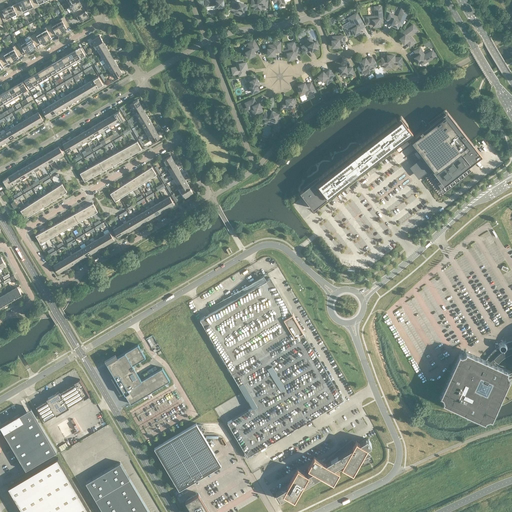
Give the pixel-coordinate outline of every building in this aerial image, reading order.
[(28,9),(23,0),(15,4),(21,15),(24,13),(23,11),(28,9)] [(37,7),(33,0),(23,0),(28,9),(29,11),(37,7)] [(79,0),(70,5),(68,7),(73,14),(84,8),(79,0)] [(211,0),(212,5),(217,4),(217,6),(218,6),(219,8),(223,8),(222,5),(223,5),(222,0),(211,0)] [(252,0),(252,5),(255,6),(254,8),(260,9),(261,6),(266,7),(267,1),(264,0),(252,0)] [(240,15),(241,12),(242,9),(243,10),(244,9),(246,10),(247,6),(245,5),(245,4),(239,2),(238,5),(233,3),(231,9),(235,10),(234,13),(240,15)] [(21,15),(15,4),(7,7),(11,16),(16,14),(17,16),(21,15)] [(375,7),(376,17),(367,17),(368,23),(373,23),(374,26),(380,25),(379,22),(382,22),(381,6),(375,7)] [(11,16),(7,7),(0,10),(0,13),(4,22),(7,21),(6,19),(11,16)] [(88,16),(84,8),(73,14),(75,17),(77,16),(80,21),(85,18),(86,18),(87,18),(88,18),(89,17),(88,16)] [(388,20),(393,22),(392,24),(397,27),(398,24),(401,25),(407,11),(402,9),(398,17),(390,14),(388,20)] [(349,18),(352,23),(344,27),(349,35),(353,32),(355,34),(360,31),(359,29),(364,26),(357,14),(349,18)] [(56,21),(57,23),(62,32),(62,31),(70,27),(64,16),(56,21)] [(62,32),(57,23),(52,26),(51,24),(48,26),(54,36),(62,32)] [(400,38),(404,43),(406,41),(410,46),(415,42),(409,35),(417,29),(413,25),(401,34),(403,37),(400,38)] [(40,30),(41,32),(47,41),(54,36),(48,26),(40,30)] [(47,41),(41,32),(37,35),(35,33),(32,35),(39,45),(46,41),(47,41)] [(39,45),(32,35),(30,36),(31,39),(26,41),(31,50),(39,45)] [(92,40),(95,45),(103,40),(100,35),(92,40)] [(344,42),(344,36),(333,37),(333,36),(329,37),(330,45),(333,45),(333,46),(339,45),(338,42),(344,42)] [(313,43),(311,40),(310,38),(305,41),(306,43),(302,46),(306,51),(310,48),(312,50),(317,47),(317,46),(319,45),(317,41),(314,43),(314,42),(313,43)] [(25,39),(20,42),(17,44),(23,55),(31,50),(26,41),(25,39)] [(105,45),(103,40),(95,45),(97,49),(105,45)] [(246,51),(247,52),(244,53),(246,57),(249,56),(249,57),(254,54),(253,51),(258,48),(254,40),(248,43),(250,46),(246,48),(247,51),(246,51)] [(288,44),(290,50),(284,51),(286,57),(288,56),(289,59),(295,57),(294,55),(300,53),(298,47),(295,48),(294,42),(288,44)] [(265,53),(268,53),(268,54),(274,54),(274,51),(280,51),(280,43),(274,43),(274,45),(269,45),(269,48),(268,48),(268,49),(265,49),(265,53)] [(22,55),(16,45),(12,47),(14,49),(9,52),(14,60),(22,55)] [(108,49),(105,45),(97,49),(100,54),(108,49)] [(76,50),(82,60),(88,56),(86,54),(85,54),(84,53),(86,53),(82,47),(81,48),(80,47),(77,50),(76,50)] [(424,56),(420,48),(415,51),(417,56),(415,57),(418,63),(420,61),(422,64),(435,56),(432,51),(424,56)] [(111,54),(108,49),(100,54),(103,59),(111,54)] [(82,60),(76,50),(75,51),(71,52),(77,62),(82,60)] [(14,60),(9,52),(4,54),(3,52),(0,54),(6,65),(14,60)] [(77,62),(71,52),(71,53),(68,55),(67,56),(71,63),(72,65),(77,62)] [(114,59),(111,54),(103,59),(106,63),(114,59)] [(388,55),(388,58),(382,58),(382,64),(385,64),(385,67),(391,67),(391,64),(401,64),(401,58),(394,58),(394,55),(388,55)] [(71,63),(67,56),(66,56),(62,58),(66,66),(71,63)] [(359,65),(363,71),(362,71),(364,75),(370,71),(369,70),(374,67),(373,64),(375,63),(372,57),(367,61),(365,58),(360,62),(362,64),(359,65)] [(66,66),(62,58),(61,58),(62,58),(58,61),(57,61),(62,68),(66,66)] [(116,63),(114,59),(106,63),(108,68),(116,63)] [(236,61),(238,67),(232,68),(233,74),(239,73),(239,76),(245,74),(244,69),(247,68),(246,62),(243,63),(242,60),(236,61)] [(62,68),(57,61),(56,62),(53,63),(52,63),(57,71),(62,68)] [(58,73),(57,71),(52,63),(52,64),(49,66),(48,67),(52,74),(54,76),(58,73)] [(119,68),(116,63),(108,68),(111,73),(119,68)] [(340,67),(340,68),(337,68),(338,72),(340,72),(341,73),(342,72),(342,75),(353,73),(352,67),(346,68),(345,66),(340,67)] [(52,74),(48,67),(47,67),(43,69),(48,77),(52,74)] [(122,73),(119,68),(111,73),(114,78),(122,73)] [(48,77),(43,69),(40,72),(39,72),(43,79),(48,77)] [(317,78),(320,81),(322,79),(322,80),(323,79),(327,83),(332,79),(330,77),(333,74),(329,70),(325,73),(323,71),(318,75),(319,76),(317,78)] [(43,79),(39,72),(38,73),(34,74),(38,82),(43,79)] [(38,82),(34,74),(34,75),(31,77),(30,78),(34,85),(38,82)] [(98,76),(93,79),(98,87),(103,84),(98,76)] [(251,88),(253,92),(258,90),(256,84),(259,83),(256,78),(255,78),(254,76),(250,77),(251,80),(251,82),(246,84),(248,89),(251,88)] [(34,85),(30,78),(29,78),(25,80),(24,80),(29,88),(34,85)] [(98,87),(93,79),(89,82),(94,90),(98,87)] [(29,91),(23,81),(22,81),(19,84),(18,85),(22,92),(24,94),(29,91)] [(94,90),(89,82),(84,84),(89,92),(94,90)] [(299,86),(300,88),(298,89),(300,95),(305,92),(307,95),(312,92),(311,90),(313,89),(311,83),(306,86),(304,83),(299,86)] [(89,92),(84,84),(80,87),(84,95),(89,92)] [(22,92),(18,85),(17,85),(13,87),(13,86),(18,94),(22,92)] [(19,97),(18,94),(13,86),(13,87),(10,89),(9,90),(14,99),(19,97)] [(84,95),(80,87),(75,90),(80,98),(84,95)] [(14,99),(9,90),(8,91),(4,92),(10,102),(14,99)] [(80,98),(75,90),(70,93),(75,101),(80,98)] [(10,102),(4,92),(1,95),(0,95),(0,96),(4,103),(5,105),(10,102)] [(75,101),(70,93),(66,95),(70,103),(75,101)] [(70,103),(66,95),(61,98),(66,106),(70,103)] [(66,106),(61,98),(56,101),(61,109),(66,106)] [(282,108),(292,107),(292,104),(293,104),(293,103),(296,103),(295,99),(292,99),(292,98),(286,99),(287,102),(281,102),(282,108)] [(256,104),(254,99),(246,102),(248,108),(251,107),(253,111),(255,109),(256,111),(257,110),(258,113),(262,111),(260,108),(261,108),(259,103),(256,104)] [(130,104),(133,109),(141,104),(138,100),(130,104)] [(61,109),(56,101),(52,104),(56,112),(61,109)] [(56,112),(52,104),(47,107),(52,115),(56,112)] [(143,109),(141,104),(133,109),(135,114),(143,109)] [(52,115),(47,107),(42,109),(47,117),(52,115)] [(146,114),(143,109),(135,114),(138,118),(146,114)] [(119,111),(114,114),(119,122),(120,123),(125,120),(124,118),(124,119),(119,111)] [(38,112),(33,115),(38,123),(43,120),(38,112)] [(264,118),(266,119),(265,122),(277,126),(280,117),(277,116),(278,114),(272,112),(271,114),(266,112),(264,118)] [(417,164),(418,164),(423,171),(423,172),(427,169),(428,170),(426,172),(428,174),(425,177),(440,197),(466,177),(463,174),(470,169),(467,165),(479,155),(470,144),(447,113),(423,131),(422,129),(419,131),(420,132),(415,136),(412,132),(412,131),(407,124),(401,118),(400,119),(394,123),(393,122),(304,191),(308,197),(310,196),(316,204),(403,136),(404,138),(407,135),(410,139),(409,140),(416,149),(412,152),(417,158),(414,160),(417,164)] [(119,122),(114,114),(109,116),(114,124),(119,122)] [(149,118),(146,114),(138,118),(141,123),(149,118)] [(38,123),(33,115),(29,117),(34,125),(38,123)] [(114,124),(109,116),(105,119),(109,127),(114,124)] [(34,125),(29,117),(24,120),(29,128),(34,125)] [(152,123),(149,118),(141,123),(144,128),(152,123)] [(109,127),(105,119),(100,122),(105,130),(109,127)] [(29,128),(24,120),(19,123),(24,131),(29,128)] [(105,130),(100,122),(95,125),(100,133),(105,130)] [(24,131),(19,123),(15,126),(20,134),(24,131)] [(154,128),(152,123),(144,128),(146,132),(154,128)] [(100,133),(95,125),(91,127),(96,135),(100,133)] [(20,134),(15,126),(10,128),(15,136),(20,134)] [(96,135),(91,127),(86,130),(91,138),(96,135)] [(15,136),(10,128),(5,131),(10,139),(15,136)] [(157,132),(154,128),(146,132),(149,137),(157,132)] [(92,140),(91,138),(86,130),(81,133),(86,141),(87,143),(92,140)] [(10,139),(5,131),(1,134),(6,142),(10,139)] [(160,137),(157,132),(149,137),(152,142),(160,137)] [(86,141),(81,133),(77,136),(81,144),(86,141)] [(83,146),(81,144),(77,136),(72,138),(77,146),(78,148),(83,146)] [(77,146),(72,138),(67,141),(72,149),(77,146)] [(72,149),(67,141),(63,144),(67,152),(72,149)] [(137,141),(132,144),(137,152),(142,149),(137,141)] [(137,152),(132,144),(127,146),(132,154),(137,152)] [(59,146),(54,149),(59,157),(64,154),(59,146)] [(132,154),(127,146),(123,149),(127,157),(132,154)] [(59,157),(54,149),(49,152),(54,160),(59,157)] [(127,157),(123,149),(118,152),(122,160),(127,157)] [(54,160),(49,152),(45,155),(49,163),(54,160)] [(122,160),(118,152),(113,154),(118,162),(122,160)] [(118,162),(113,154),(109,157),(113,165),(118,162)] [(49,163),(45,155),(40,157),(45,165),(49,163)] [(163,160),(166,165),(174,160),(171,155),(163,160)] [(45,165),(40,157),(35,160),(40,168),(45,165)] [(113,165),(109,157),(104,159),(108,168),(113,165)] [(108,168),(104,159),(99,162),(104,170),(108,168)] [(40,168),(35,160),(31,163),(35,171),(40,168)] [(176,165),(174,160),(166,165),(168,170),(176,165)] [(104,170),(99,162),(94,165),(99,173),(104,170)] [(35,171),(31,163),(26,166),(31,174),(35,171)] [(99,173),(94,165),(90,167),(94,175),(99,173)] [(179,169),(176,165),(168,170),(171,174),(179,169)] [(31,174),(26,166),(21,169),(26,176),(31,174)] [(151,166),(147,169),(152,177),(156,174),(151,166)] [(94,175),(90,167),(85,170),(89,178),(94,175)] [(26,176),(21,169),(17,171),(21,179),(26,176)] [(152,177),(147,169),(142,172),(147,180),(152,177)] [(182,174),(179,169),(171,174),(174,179),(182,174)] [(89,178),(85,170),(80,173),(84,181),(89,178)] [(21,179),(17,171),(12,174),(17,182),(21,179)] [(147,180),(142,172),(138,175),(143,183),(147,180)] [(17,182),(12,174),(7,177),(12,185),(17,182)] [(185,179),(182,174),(174,179),(177,183),(185,179)] [(143,183),(138,175),(133,178),(138,186),(143,183)] [(12,185),(7,177),(3,180),(7,188),(12,185)] [(138,186),(133,178),(129,181),(134,189),(138,186)] [(187,183),(185,179),(177,183),(179,188),(187,183)] [(134,189),(129,181),(124,184),(129,192),(134,189)] [(62,183),(57,186),(62,194),(67,191),(62,183)] [(190,188),(187,183),(179,188),(182,193),(190,188)] [(129,192),(124,184),(119,187),(124,195),(129,192)] [(62,194),(57,186),(53,189),(58,197),(62,194)] [(124,195),(119,187),(115,190),(120,198),(124,195)] [(193,193),(190,188),(182,193),(185,198),(193,193)] [(58,197),(53,189),(48,192),(53,200),(58,197)] [(120,198),(115,190),(110,193),(115,201),(120,198)] [(53,200),(48,192),(44,195),(49,203),(53,200)] [(49,203),(44,195),(39,198),(44,206),(49,203)] [(170,196),(165,199),(169,207),(174,204),(170,196)] [(44,206),(39,198),(34,201),(39,209),(44,206)] [(169,207),(165,199),(160,202),(165,210),(169,207)] [(39,209),(34,201),(30,204),(35,212),(39,209)] [(165,210),(160,202),(155,205),(160,212),(165,210)] [(93,203),(88,206),(92,214),(97,211),(93,203)] [(35,212),(30,204),(25,207),(30,215),(35,212)] [(160,212),(155,205),(151,207),(155,215),(160,212)] [(92,214),(88,206),(83,209),(88,217),(92,214)] [(30,215),(25,207),(21,210),(26,218),(30,215)] [(155,215),(151,207),(146,210),(151,218),(155,215)] [(88,217),(83,209),(78,211),(83,219),(88,217)] [(151,218),(146,210),(141,213),(146,221),(151,218)] [(83,219),(78,211),(74,214),(78,222),(83,219)] [(146,221),(141,213),(137,216),(142,223),(146,221)] [(78,222),(74,214),(69,217),(73,225),(78,222)] [(142,223),(137,216),(132,218),(137,226),(142,223)] [(73,225),(69,217),(64,219),(69,227),(73,225)] [(137,226),(132,218),(127,221),(132,229),(137,226)] [(69,227),(64,219),(60,222),(64,230),(69,227)] [(132,229),(127,221),(123,224),(127,232),(132,229)] [(64,230),(60,222),(55,224),(59,232),(64,230)] [(59,232),(55,224),(50,227),(55,235),(59,232)] [(127,232),(123,224),(118,227),(123,235),(127,232)] [(55,235),(50,227),(45,230),(50,238),(55,235)] [(123,235),(118,227),(113,230),(118,237),(123,235)] [(50,238),(45,230),(41,232),(45,240),(50,238)] [(45,240),(41,232),(36,235),(40,243),(45,240)] [(110,232),(105,235),(109,243),(114,240),(110,232)] [(109,243),(105,235),(100,237),(105,245),(109,243)] [(105,245),(100,237),(95,240),(100,248),(105,245)] [(100,248),(95,240),(91,243),(95,251),(100,248)] [(95,251),(91,243),(86,246),(91,254),(95,251)] [(91,254),(86,246),(81,248),(86,256),(91,254)] [(86,256),(81,248),(77,251),(81,259),(86,256)] [(81,259),(77,251),(72,254),(77,262),(81,259)] [(77,262),(72,254),(67,257),(72,265),(77,262)] [(72,265),(67,257),(63,259),(67,267),(72,265)] [(67,267),(63,259),(58,262),(63,270),(67,267)] [(63,270),(58,262),(53,265),(58,273),(63,270)] [(200,319),(225,363),(252,407),(227,422),(248,456),(343,400),(271,277),(200,319)] [(17,287),(12,290),(17,297),(22,294),(17,287)] [(17,297),(12,290),(8,292),(12,300),(17,297)] [(12,300),(8,292),(3,295),(8,303),(12,300)] [(506,342),(505,342),(504,342),(503,341),(502,341),(502,342),(499,344),(499,343),(499,344),(498,344),(498,345),(498,346),(498,347),(497,347),(496,348),(495,349),(494,349),(493,350),(493,351),(492,351),(492,352),(491,352),(490,353),(490,354),(489,355),(488,356),(487,357),(486,358),(486,359),(464,349),(463,351),(461,352),(459,351),(439,396),(441,397),(441,399),(440,401),(486,422),(487,420),(489,419),(491,420),(511,374),(509,373),(509,371),(510,370),(497,364),(498,363),(499,362),(499,361),(500,360),(501,359),(503,358),(504,357),(505,356),(506,355),(507,355),(508,354),(510,354),(511,353),(511,352),(511,340),(510,341),(509,341),(508,341),(507,342),(506,342)] [(138,344),(117,356),(116,354),(105,360),(114,375),(112,376),(116,384),(121,392),(123,391),(131,404),(170,380),(162,367),(141,380),(133,365),(145,357),(138,344)] [(47,400),(43,402),(52,416),(55,414),(56,415),(69,407),(68,406),(83,397),(84,399),(89,395),(80,379),(74,382),(75,383),(60,392),(59,391),(46,399),(47,400)] [(31,408),(20,415),(0,426),(26,469),(57,451),(31,408)] [(196,423),(154,448),(179,490),(221,465),(196,423)] [(372,452),(372,451),(371,450),(372,449),(369,444),(368,445),(368,444),(360,448),(357,446),(356,447),(353,444),(346,450),(344,447),(340,449),(339,449),(342,453),(324,467),(315,461),(308,473),(309,473),(308,474),(312,476),(308,479),(298,473),(296,476),(287,491),(274,498),(275,499),(274,500),(277,505),(278,504),(278,505),(281,504),(281,505),(288,501),(294,505),(295,505),(296,502),(301,493),(322,481),(334,488),(340,477),(340,476),(339,476),(344,473),(350,476),(353,478),(354,478),(361,466),(371,461),(366,456),(367,455),(372,452)] [(90,511),(58,457),(8,487),(23,511),(90,511)] [(86,482),(89,488),(103,511),(149,511),(120,462),(86,482)] [(209,511),(198,493),(185,500),(192,511),(209,511)]
